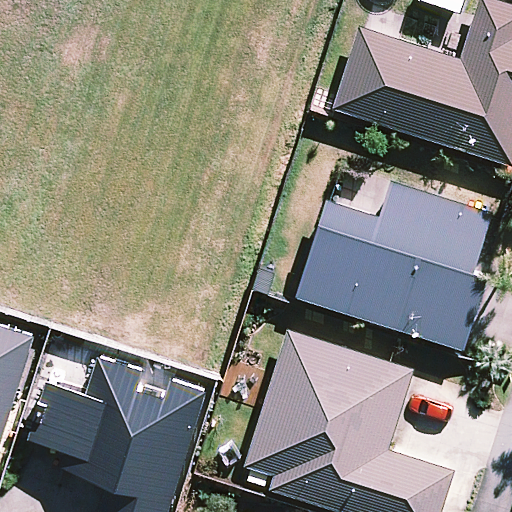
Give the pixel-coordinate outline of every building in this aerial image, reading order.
[(359,26),(333,108),(511,164),(511,4),(499,0),(478,0),(460,58),(359,26)] [(328,197),(296,296),(463,349),(487,275),(474,271),(493,212),(392,179),(381,214),(328,197)] [(0,449),(36,329),(0,317),(0,449)] [(270,488),(344,511),(441,511),(455,468),(388,447),(414,367),(289,327),(245,463),(275,473),(270,488)] [(63,460),(110,476),(97,511),(169,511),(211,386),(173,374),(168,390),(158,386),(163,370),(101,351),(90,387),(48,374),(30,430),(69,443),(63,460)]
